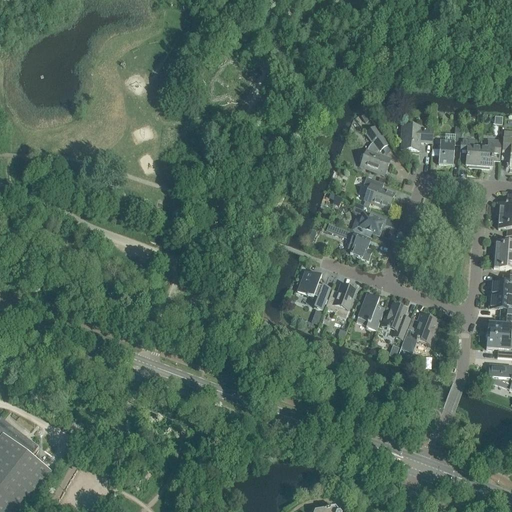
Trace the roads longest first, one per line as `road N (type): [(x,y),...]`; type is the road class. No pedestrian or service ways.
road 1 (tertiary): [(424,469),(0,309)]
road 2 (residential): [(471,316),(386,284),(421,183),(481,188)]
road 3 (residential): [(481,188),(471,316)]
road 4 (unknown): [(190,396),(180,456),(142,511)]
